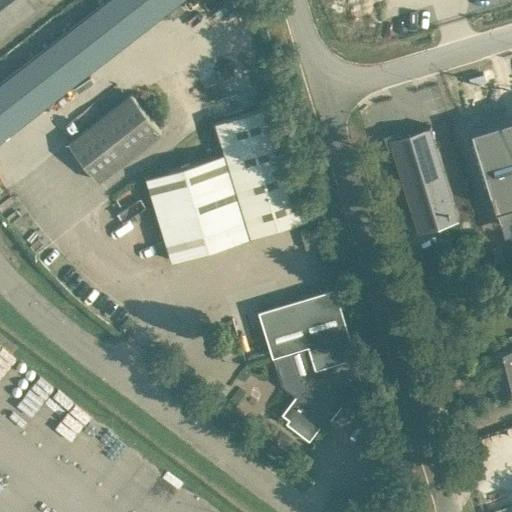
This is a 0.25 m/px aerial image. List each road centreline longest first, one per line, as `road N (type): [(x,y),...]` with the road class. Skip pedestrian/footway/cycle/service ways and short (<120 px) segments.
road 1 (unclassified): [(449,511),(322,91)]
road 2 (unclassified): [(305,511),(0,271)]
road 3 (unclassified): [(322,91),(511,35)]
